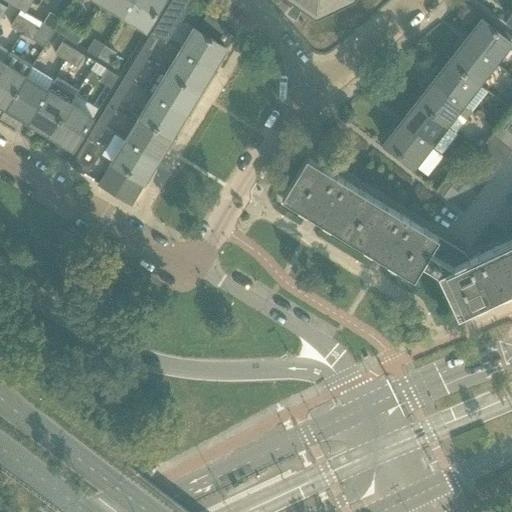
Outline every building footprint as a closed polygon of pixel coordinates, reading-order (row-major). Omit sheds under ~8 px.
[(31,2),(27,0),(4,0),(25,13),(31,2)] [(102,0),(101,3),(123,16),(132,0),(102,0)] [(132,0),(123,16),(146,30),(164,0),(132,0)] [(172,0),(152,34),(159,39),(165,43),(188,5),(179,0),(172,0)] [(292,0),(295,2),(293,5),(297,7),(300,10),(302,7),(316,16),(349,0),(292,0)] [(42,24),(53,31),(60,20),(48,13),(42,24)] [(10,27),(21,34),(28,23),(16,16),(10,27)] [(480,19),(464,40),(494,63),(510,43),(480,19)] [(60,20),(53,31),(75,45),(82,34),(60,20)] [(28,23),(21,34),(32,40),(39,29),(28,23)] [(194,29),(180,51),(212,71),(226,48),(194,29)] [(142,51),(141,51),(149,56),(149,55),(159,39),(152,34),(142,51)] [(93,40),(86,50),(98,57),(104,47),(93,40)] [(464,40),(448,61),(478,84),(494,63),(464,40)] [(55,54),(66,61),(73,50),(62,43),(55,54)] [(104,47),(98,57),(109,64),(115,54),(104,47)] [(73,50),(66,61),(77,68),(84,57),(73,50)] [(180,51),(166,74),(198,93),(212,71),(180,51)] [(3,63),(0,67),(0,105),(6,109),(25,77),(32,66),(10,52),(3,63)] [(448,61),(432,81),(462,104),(478,84),(448,61)] [(135,62),(124,79),(132,84),(142,67),(135,62)] [(106,69),(99,81),(111,88),(117,78),(118,77),(106,69)] [(166,74),(152,96),(185,116),(198,93),(166,74)] [(6,109),(28,123),(48,91),(25,77),(6,109)] [(48,91),(28,123),(50,136),(70,104),(78,91),(56,77),(54,81),(48,91)] [(124,79),(114,96),(121,101),(132,84),(124,79)] [(432,81),(416,101),(446,125),(456,112),(465,119),(471,111),(462,104),(432,81)] [(152,96),(139,118),(171,138),(185,116),(152,96)] [(110,101),(97,123),(104,128),(118,106),(110,101)] [(416,101),(400,122),(430,145),(446,125),(416,101)] [(70,104),(50,136),(73,150),(92,118),(70,104)] [(511,116),(508,114),(499,126),(511,136),(511,116)] [(139,118),(125,141),(157,160),(171,138),(139,118)] [(430,145),(400,122),(384,143),(413,166),(430,145)] [(104,128),(97,123),(87,140),(94,145),(104,128)] [(511,149),(511,136),(499,126),(491,136),(511,151),(511,149)] [(491,136),(482,147),(502,163),(511,151),(491,136)] [(87,140),(71,166),(84,174),(91,168),(98,156),(101,149),(94,145),(87,140)] [(157,160),(125,141),(99,184),(131,204),(157,160)] [(482,147),(475,156),(494,172),(502,163),(482,147)] [(475,156),(457,178),(477,194),(494,172),(475,156)] [(333,229),(348,238),(373,197),(306,157),(281,198),(297,207),(300,203),(336,225),(333,229)] [(457,178),(450,187),(470,203),(477,194),(457,178)] [(470,203),(450,187),(443,197),(463,212),(470,203)] [(414,278),(422,264),(438,237),(373,197),(348,238),(363,247),(365,243),(401,264),(398,269),(414,278)] [(438,237),(422,264),(437,273),(458,317),(474,309),(472,305),(510,287),(511,290),(511,249),(508,240),(467,259),(464,253),(438,237)]
